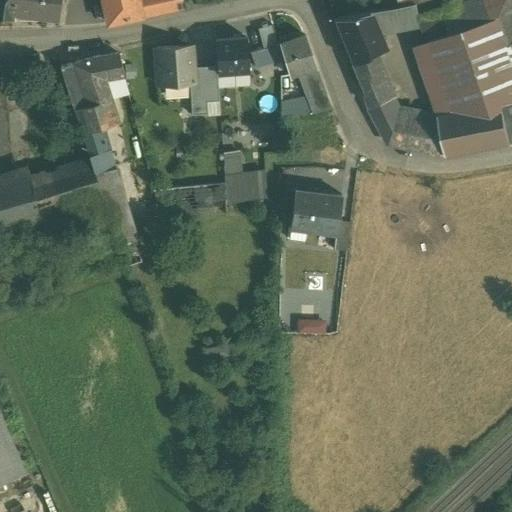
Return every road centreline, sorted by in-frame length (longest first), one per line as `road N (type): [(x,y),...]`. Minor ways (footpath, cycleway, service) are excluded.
road 1 (residential): [(292,5),(305,10),(359,132),(376,151),(430,164),(511,157)]
road 2 (residential): [(75,38),(274,1),(292,5)]
